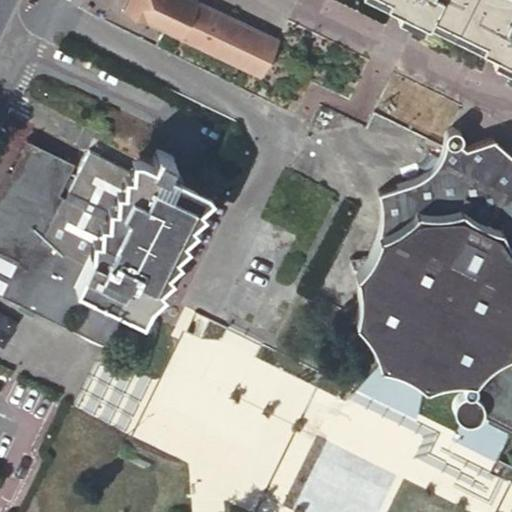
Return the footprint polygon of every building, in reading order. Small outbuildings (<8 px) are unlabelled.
[(146,20),(156,0),(126,0),(121,11),(145,23),(146,20)] [(279,40),(196,0),(156,0),(146,20),(261,76),(279,40)] [(511,0),(392,0),(511,58),(511,0)] [(511,154),(492,137),(465,147),(459,142),(460,138),(461,134),(460,132),(458,129),(454,127),(451,127),(448,128),(446,130),(444,136),(442,144),(440,151),(436,159),(431,165),(426,171),(419,176),(411,179),(398,184),(376,190),(379,200),(381,208),(380,215),(379,225),(377,235),(374,240),(372,247),(369,253),(367,256),(349,259),(352,267),(354,277),(356,282),(357,292),(358,297),(357,301),(342,311),(348,316),(354,320),(360,326),(365,333),(369,340),(374,349),(377,357),(378,363),(379,364),(384,365),(382,372),(396,377),(399,378),(402,379),(413,387),(418,381),(421,384),(422,384),(424,385),(425,385),(434,382),(441,380),(445,379),(461,378),(461,382),(461,385),(462,387),(462,389),(464,391),(461,394),(458,397),(455,400),(453,405),(453,410),(454,414),(457,418),(460,420),(465,423),(468,423),(472,422),(474,422),(477,419),(479,416),(480,412),(488,416),(487,420),(509,431),(511,427),(511,154)] [(123,309),(141,317),(205,187),(168,169),(151,161),(138,155),(129,170),(97,154),(87,149),(79,166),(66,191),(88,202),(85,209),(57,194),(72,163),(26,139),(9,173),(7,172),(0,186),(0,251),(12,257),(14,255),(20,258),(4,292),(59,320),(69,300),(116,323),(119,318),(123,309)] [(151,161),(168,169),(173,159),(156,150),(151,161)] [(59,320),(106,343),(116,323),(69,300),(59,320)]
